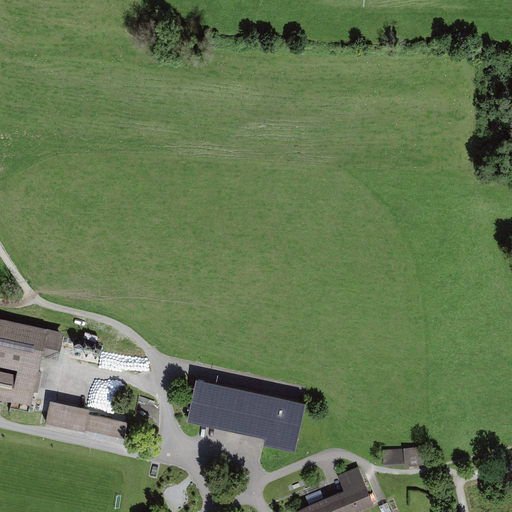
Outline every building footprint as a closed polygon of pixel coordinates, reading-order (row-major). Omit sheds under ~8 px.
[(64,329),(0,314),(0,362),(18,367),(16,374),(0,370),(0,397),(31,404),(42,352),(58,356),(64,329)] [(306,399),(196,375),(187,418),(265,434),(263,441),(295,448),(306,399)] [(90,406),(51,397),(46,420),(86,428),(86,427),(125,436),(128,420),(89,412),(90,406)] [(404,447),(383,449),(384,464),(405,462),(406,465),(427,464),(426,445),(404,447)] [(344,489),(297,508),(298,511),(352,511),(374,503),(359,465),(338,474),(344,489)]
